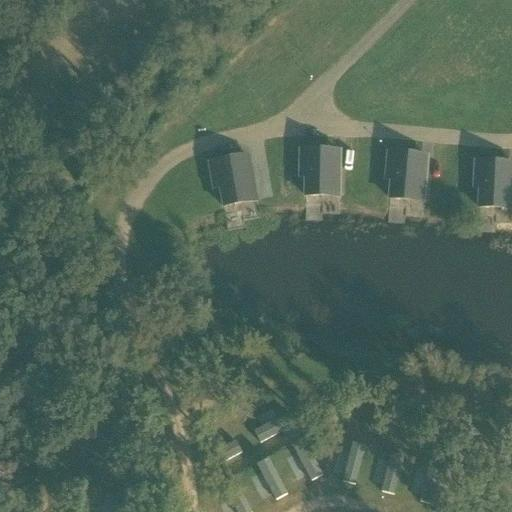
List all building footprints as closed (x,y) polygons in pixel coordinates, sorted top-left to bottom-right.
[(339,170),(334,170),(334,153),(301,152),(301,177),(307,177),(306,196),(322,197),(322,189),(339,189),(339,170)] [(420,175),(422,158),(389,155),(387,179),(392,179),(390,199),(407,201),(407,193),(424,195),(426,176),(420,175)] [(238,197),(255,194),(252,175),(246,176),(243,159),(211,165),(215,188),(221,187),(224,207),(240,204),(238,197)] [(511,182),(508,182),(509,165),(476,164),(475,188),(481,188),(480,208),(496,209),(496,201),(511,201),(511,182)] [(59,444),(109,473),(112,475),(141,410),(92,390),(59,444)] [(280,445),(315,428),(302,393),(278,394),(233,410),(256,457),(280,445)] [(145,481),(182,482),(177,458),(165,420),(141,410),(112,475),(141,481),(145,481)] [(256,457),(233,410),(194,424),(200,485),(244,463),(256,457)] [(315,428),(280,445),(305,497),(315,492),(331,490),(331,427),(327,427),(315,428)] [(355,496),(366,498),(380,437),(341,427),(331,427),(331,490),(355,496)] [(419,446),(380,437),(366,498),(404,508),(419,446)] [(59,444),(25,498),(45,511),(91,511),(109,473),(59,444)] [(277,511),(283,509),(305,497),(280,445),(256,457),(244,463),(266,511),(277,511)] [(419,446),(404,508),(420,511),(445,511),(464,457),(419,446)] [(266,511),(244,463),(200,485),(204,511),(266,511)] [(141,481),(112,475),(109,473),(91,511),(144,511),(145,481),(141,481)] [(465,511),(511,511),(511,508),(510,501),(499,483),(490,477),(465,511)] [(145,481),(144,511),(186,511),(183,485),(182,482),(145,481)] [(45,511),(25,498),(16,511),(45,511)]
